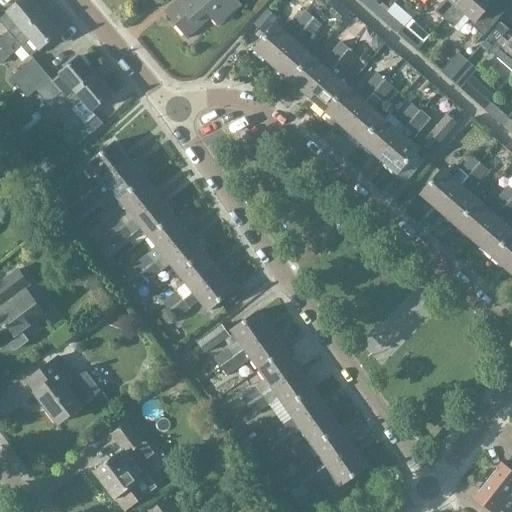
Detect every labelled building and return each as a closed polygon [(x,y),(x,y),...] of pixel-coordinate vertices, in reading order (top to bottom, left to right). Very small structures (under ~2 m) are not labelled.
[(0,22),(7,31),(0,36),(0,47),(1,49),(41,14),(28,0),(20,0),(6,13),(0,17),(0,22)] [(180,0),(166,13),(186,36),(210,15),(217,24),(239,5),(235,0),(180,0)] [(387,11),(373,0),(364,0),(361,3),(380,19),(387,11)] [(443,0),(433,11),(443,20),(460,0),(443,0)] [(460,0),(443,20),(453,28),(465,15),(472,22),(469,25),(482,36),(504,11),(493,1),(493,0),(460,0)] [(254,24),(263,33),(276,18),(266,10),(254,24)] [(253,49),(271,65),(312,18),(304,11),(285,33),(275,24),(253,49)] [(387,11),(380,19),(397,35),(404,27),(387,11)] [(41,14),(1,49),(8,57),(20,46),(29,57),(57,33),(41,14)] [(312,18),(271,65),(289,80),(311,55),(302,48),(321,25),(312,18)] [(404,27),(397,35),(417,52),(423,44),(404,27)] [(511,71),(511,35),(508,32),(490,52),(511,71)] [(385,43),(376,35),(371,40),(372,48),(377,52),(385,43)] [(329,56),(337,63),(349,49),(341,42),(329,56)] [(349,49),(337,63),(307,96),(325,112),(347,87),(337,79),(357,56),(349,49)] [(364,52),(359,59),(366,65),(371,59),(364,52)] [(441,72),(450,81),(467,61),(457,53),(441,72)] [(311,55),(289,80),(307,96),(337,63),(329,56),(322,65),(311,55)] [(37,112),(44,120),(93,75),(78,57),(50,80),(60,91),(47,103),(37,112)] [(10,78),(19,88),(41,69),(33,58),(10,78)] [(450,81),(483,109),(490,102),(495,96),(472,75),(477,70),(467,61),(450,81)] [(41,69),(19,88),(27,98),(50,78),(41,69)] [(372,94),(384,80),(376,73),(364,87),(372,94)] [(93,75),(44,120),(50,127),(60,118),(81,101),(90,111),(109,94),(93,75)] [(365,103),(343,127),(361,143),(382,118),(373,110),(380,102),(393,88),(384,80),(372,94),(365,103)] [(325,112),(343,127),(365,103),(347,87),(325,112)] [(490,102),(483,109),(501,125),(508,118),(490,102)] [(400,117),(408,125),(420,111),(411,104),(400,117)] [(408,125),(400,134),(379,159),(396,174),(418,149),(409,142),(429,119),(420,111),(408,125)] [(73,134),(81,143),(103,125),(95,115),(73,134)] [(429,134),(439,142),(455,124),(445,115),(429,134)] [(400,134),(382,118),(361,143),(379,159),(400,134)] [(501,125),(511,134),(511,121),(508,118),(501,125)] [(88,163),(103,180),(128,161),(113,143),(88,163)] [(420,195),(439,211),(460,186),(468,177),(480,163),(471,155),(452,179),(441,170),(420,195)] [(94,188),(80,199),(87,208),(111,190),(118,200),(143,180),(128,161),(103,180),(94,188)] [(480,163),(468,177),(476,185),(489,171),(480,163)] [(73,190),(80,199),(94,188),(87,179),(73,190)] [(102,227),(110,237),(158,199),(143,180),(118,200),(125,209),(102,227)] [(439,211),(455,226),(477,201),(460,186),(439,211)] [(455,226),(474,242),(496,217),(503,208),(511,198),(511,191),(507,186),(487,210),(477,201),(455,226)] [(511,198),(503,208),(511,215),(511,198)] [(148,237),(173,217),(158,199),(110,237),(116,246),(140,227),(148,237)] [(188,236),(173,217),(148,237),(155,246),(132,265),(140,275),(188,236)] [(511,231),(496,217),(474,242),(491,257),(511,232),(511,231)] [(511,232),(491,257),(509,272),(511,268),(511,232)] [(203,255),(188,236),(140,275),(146,282),(169,264),(178,274),(203,255)] [(203,255),(178,274),(185,283),(162,302),(170,312),(218,273),(203,255)] [(218,273),(170,312),(176,320),(199,300),(208,312),(232,292),(218,273)] [(17,354),(19,353),(30,345),(23,336),(46,319),(27,293),(31,289),(20,274),(0,288),(0,347),(0,348),(3,346),(4,348),(6,350),(8,352),(10,353),(12,353),(15,354),(17,354)] [(125,314),(109,308),(104,321),(120,327),(125,314)] [(228,347),(213,357),(219,366),(234,356),(270,331),(257,313),(231,331),(237,341),(228,347)] [(197,343),(206,354),(230,336),(222,325),(197,343)] [(270,331),(234,356),(219,366),(226,376),(250,359),(257,369),(284,351),(270,331)] [(264,379),(241,396),(248,406),(298,371),(284,351),(257,369),(264,379)] [(35,393),(58,424),(82,406),(81,404),(100,390),(84,369),(73,378),(58,358),(26,382),(35,393)] [(285,409),(311,390),(298,371),(247,406),(253,415),(277,398),(285,409)] [(285,409),(298,428),(325,409),(311,390),(285,409)] [(325,409),(298,428),(289,434),(274,445),(280,453),(304,436),(312,447),(338,429),(325,409)] [(111,435),(123,450),(94,472),(114,499),(115,499),(125,511),(156,488),(146,474),(147,473),(132,452),(143,443),(128,422),(111,435)] [(267,435),(274,445),(289,434),(282,424),(267,435)] [(352,448),(338,429),(312,447),(319,457),(294,475),(301,484),(352,448)] [(331,475),(339,486),(365,468),(352,448),(301,484),(306,492),(331,475)] [(485,479),(511,499),(511,471),(501,463),(495,471),(493,469),(485,479)] [(508,511),(511,508),(511,499),(485,479),(477,489),(479,490),(473,498),(490,511),(508,511)] [(286,494),(299,511),(301,511),(310,506),(295,487),(286,494)] [(174,511),(165,500),(149,511),(174,511)]
